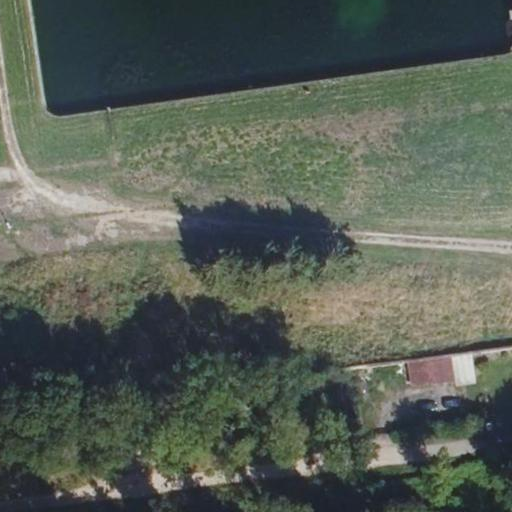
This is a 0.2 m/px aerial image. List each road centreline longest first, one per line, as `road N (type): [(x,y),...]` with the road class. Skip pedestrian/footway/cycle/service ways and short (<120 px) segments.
road 1 (track): [(511,245),(106,231),(28,182),(1,0)]
road 2 (unclassified): [(0,509),(511,443)]
